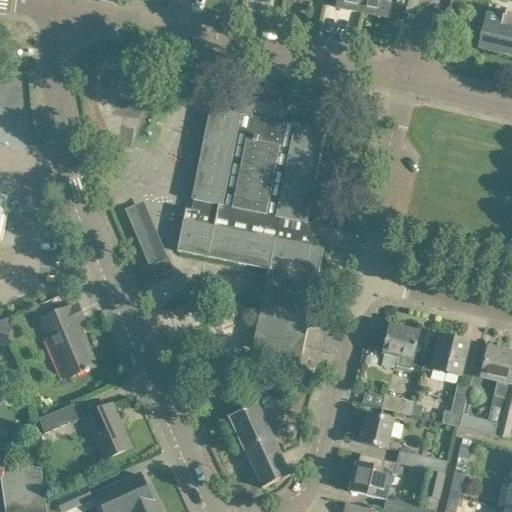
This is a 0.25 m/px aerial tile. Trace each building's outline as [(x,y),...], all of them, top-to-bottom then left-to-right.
[(362,14),(365,0),(338,0),(337,8),(362,14)] [(365,0),(362,14),(388,19),(391,0),(365,0)] [(502,18),(487,15),(479,50),(511,57),(511,14),(504,13),(502,18)] [(117,107),(146,109),(147,83),(118,82),(117,107)] [(307,224),(326,133),(284,124),(285,120),(252,113),(251,117),(210,109),(191,201),(194,201),(192,211),(186,210),(177,253),(268,271),(252,349),(301,359),(309,321),(324,250),(310,247),(311,238),(301,234),(303,224),(315,226),(315,225),(307,224)] [(134,194),(152,261),(171,256),(154,189),(134,194)] [(0,244),(1,244),(11,195),(0,192),(0,244)] [(173,271),(168,258),(148,267),(153,279),(173,271)] [(72,309),(71,308),(41,321),(67,380),(85,372),(86,374),(89,372),(89,371),(96,367),(89,350),(88,351),(76,324),(84,321),(78,306),(72,309)] [(0,342),(6,344),(9,328),(0,326),(0,342)] [(411,370),(420,333),(390,326),(381,363),(411,370)] [(440,338),(432,371),(461,378),(469,345),(440,338)] [(499,425),(463,416),(459,429),(509,441),(511,428),(511,354),(488,349),(481,379),(497,383),(491,407),(503,410),(499,425)] [(457,387),(451,413),(448,426),(459,429),(463,416),(469,390),(457,387)] [(385,397),(382,411),(411,418),(414,404),(385,397)] [(132,449),(113,405),(82,419),(101,462),(132,449)] [(257,405),(229,418),(262,489),(290,477),(257,405)] [(69,406),(37,420),(43,435),(76,421),(69,406)] [(448,426),(451,413),(444,411),(441,425),(448,426)] [(396,423),(368,416),(361,444),(389,451),(396,423)] [(423,450),(427,437),(404,431),(400,445),(423,450)] [(460,445),(457,458),(467,461),(470,447),(460,445)] [(399,451),(396,464),(443,475),(446,463),(399,451)] [(356,464),(350,493),(386,501),(395,464),(361,456),(358,465),(356,464)] [(5,462),(0,460),(0,479),(4,511),(46,511),(41,469),(5,462)] [(465,473),(454,470),(448,497),(458,500),(465,473)] [(151,502),(140,476),(97,495),(104,511),(129,511),(130,511),(129,511),(160,511),(155,500),(151,502)] [(85,487),(57,500),(61,511),(65,511),(91,500),(85,487)] [(455,511),(458,500),(448,497),(444,511),(455,511)] [(435,511),(438,500),(427,498),(425,509),(387,499),(384,511),(385,511),(435,511)]
